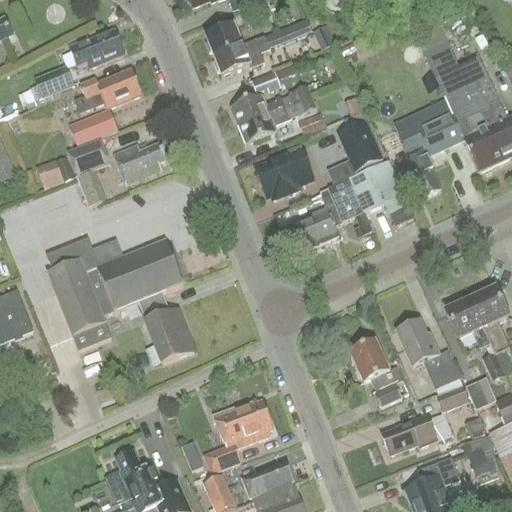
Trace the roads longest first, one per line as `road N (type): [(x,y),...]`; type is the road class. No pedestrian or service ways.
road 1 (tertiary): [(270,320),(156,21),(129,0)]
road 2 (unclassified): [(15,464),(278,343)]
road 3 (tertiary): [(270,320),(511,209)]
road 4 (tertiary): [(344,511),(278,343)]
